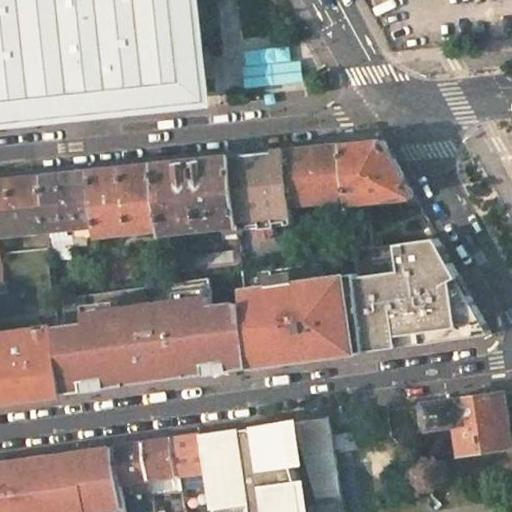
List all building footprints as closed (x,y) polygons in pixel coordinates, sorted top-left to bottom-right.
[(0,0),(0,117),(92,107),(102,107),(183,98),(174,6),(167,7),(165,0),(0,0)] [(302,60),(276,62),(277,80),(304,79),(302,60)] [(371,140),(345,143),(351,198),(357,248),(358,258),(376,256),(372,219),(366,219),(364,203),(419,198),(385,139),(371,140)] [(319,146),(292,149),(299,203),(351,198),(345,143),(319,146)] [(299,203),(292,149),(256,152),(237,154),(243,221),(263,219),(264,226),(263,227),(263,231),(264,235),(268,238),(273,239),(275,239),(278,237),(281,233),(281,229),(280,226),(279,225),(278,217),(300,214),(299,203)] [(166,227),(168,248),(170,272),(191,269),(189,257),(187,230),(197,229),(197,235),(207,234),(206,228),(243,223),(243,221),(237,154),(188,160),(160,163),(166,227)] [(114,167),(95,169),(100,227),(101,234),(166,227),(160,163),(114,167)] [(100,227),(95,169),(64,173),(46,175),(53,231),(100,227)] [(0,179),(0,221),(1,230),(2,236),(53,231),(46,175),(14,178),(0,179)] [(278,217),(279,225),(301,222),(300,214),(278,217)] [(263,219),(243,221),(243,223),(244,229),(264,226),(263,219)] [(407,265),(359,270),(368,352),(495,334),(439,234),(404,238),(407,265)] [(303,237),(303,240),(305,255),(318,253),(315,235),(303,237)] [(170,272),(168,248),(153,250),(155,274),(170,272)] [(368,352),(359,270),(358,258),(357,248),(318,253),(305,255),(247,262),(251,301),(257,367),(323,358),(368,352)] [(213,266),(247,262),(246,251),(212,254),(213,266)] [(212,254),(189,257),(191,269),(213,266),(212,254)] [(137,255),(103,259),(105,280),(138,276),(137,255)] [(94,324),(63,328),(70,392),(132,384),(132,381),(162,377),(193,372),(194,375),(236,369),(257,367),(251,301),(218,306),(217,295),(92,313),(94,324)] [(18,399),(70,392),(63,328),(63,327),(13,334),(0,335),(0,394),(17,392),(18,399)] [(464,427),(467,455),(511,449),(511,420),(508,393),(474,398),(441,402),(422,405),(426,431),(464,427)] [(333,417),(307,421),(320,467),(340,464),(333,417)] [(309,511),(305,479),(302,480),(298,465),(292,423),(208,434),(214,470),(216,485),(219,507),(254,501),(256,511),(309,511)] [(188,437),(177,438),(183,475),(214,470),(208,434),(195,436),(188,437)] [(185,490),(183,475),(177,438),(162,440),(147,442),(154,489),(154,495),(185,491),(185,490)] [(119,446),(124,483),(131,482),(132,492),(154,489),(147,442),(126,445),(119,446)] [(0,511),(93,511),(92,504),(127,500),(126,493),(124,483),(119,446),(0,462),(0,511)] [(216,485),(214,470),(183,475),(185,490),(216,485)] [(333,511),(323,511),(347,511),(341,470),(322,473),(333,511)] [(124,483),(126,493),(132,492),(131,482),(124,483)]
